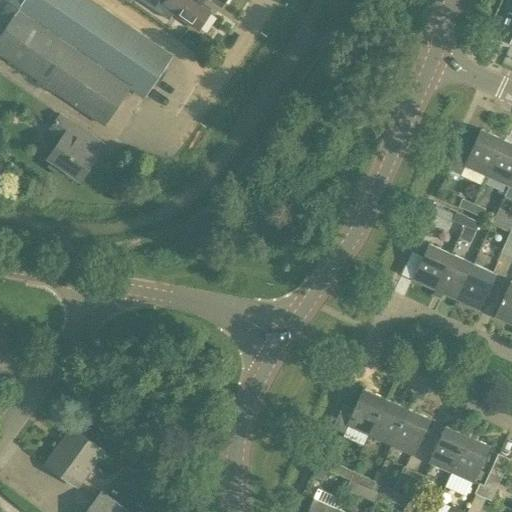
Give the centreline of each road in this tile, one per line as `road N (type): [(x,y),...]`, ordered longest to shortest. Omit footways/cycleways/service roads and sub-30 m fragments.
road 1 (residential): [(511,352),(405,306),(389,309),(375,333),(373,364),(511,426)]
road 2 (tertiary): [(279,341),(364,215),(433,57)]
road 3 (unclassified): [(0,439),(112,288)]
road 4 (tertiary): [(236,511),(233,461),(242,419),(279,341)]
road 5 (residential): [(279,341),(216,308),(112,288)]
road 6 (residential): [(173,139),(266,0)]
